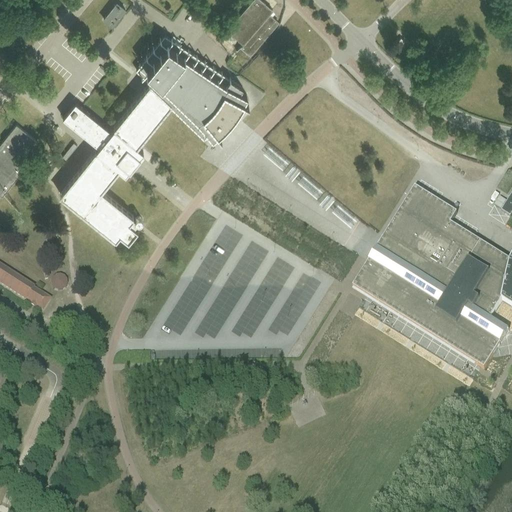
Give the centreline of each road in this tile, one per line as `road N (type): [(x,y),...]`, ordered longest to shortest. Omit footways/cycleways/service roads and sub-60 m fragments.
road 1 (unknown): [(80,71),(142,16),(213,56)]
road 2 (unknown): [(32,511),(95,364)]
